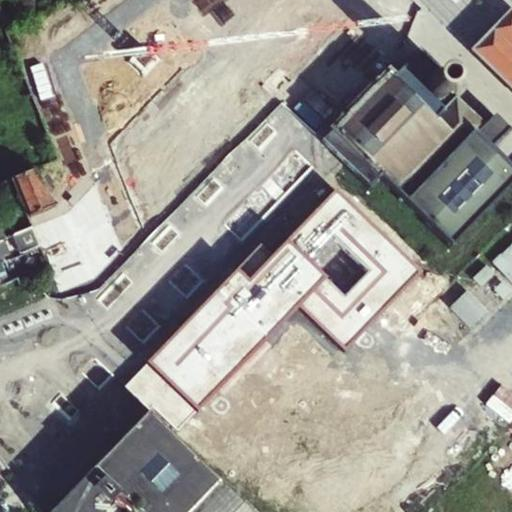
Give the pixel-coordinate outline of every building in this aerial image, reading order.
[(486,0),(454,34),(471,51),(507,12),(510,9),(500,0),(486,0)] [(511,16),(507,12),(471,51),(511,90),(511,16)] [(511,173),(492,151),(511,131),(510,130),(494,115),(483,126),(454,99),(456,94),(457,89),(457,83),(455,78),(451,74),(448,71),(444,69),(440,68),(423,52),(419,51),(393,78),(388,74),(377,85),(376,84),(342,118),(343,119),(316,147),(331,161),(386,215),(396,204),(449,253),(511,185),(511,173)] [(58,206),(31,170),(3,182),(10,198),(13,203),(15,209),(25,205),(30,217),(58,206)] [(259,246),(124,384),(151,410),(176,434),(298,307),(346,353),(421,276),(334,192),(271,256),(259,246)] [(0,215),(7,212),(5,207),(13,203),(10,198),(3,202),(2,201),(0,201),(0,215)] [(34,225),(16,233),(24,253),(42,245),(34,225)] [(11,277),(13,282),(18,280),(21,285),(23,283),(36,274),(33,268),(11,277)] [(13,282),(1,287),(0,287),(0,317),(31,303),(23,283),(21,285),(18,280),(13,282)] [(151,410),(94,468),(138,511),(255,511),(176,434),(151,410)] [(138,511),(94,468),(51,511),(138,511)]
